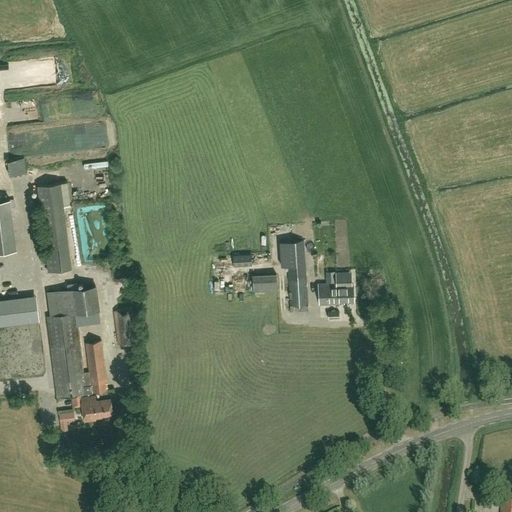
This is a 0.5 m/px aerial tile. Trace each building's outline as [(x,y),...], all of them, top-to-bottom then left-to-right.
[(9,156),(8,169),(19,169),(18,173),(26,173),(26,157),(9,156)] [(93,178),(101,174),(99,168),(91,172),(93,178)] [(48,270),(71,267),(72,267),(64,205),(70,204),(67,180),(37,184),(48,270)] [(0,250),(17,248),(10,197),(0,198),(0,250)] [(291,311),(308,310),(304,239),(279,241),(281,266),(288,265),(291,311)] [(92,245),(96,254),(109,250),(106,241),(92,245)] [(277,288),(276,272),(252,274),(253,289),(277,288)] [(336,282),(318,283),(319,304),(338,303),(336,282)] [(338,303),(344,303),(344,301),(353,301),(352,284),(343,284),(342,282),(336,282),(338,303)] [(103,398),(108,397),(107,390),(108,390),(101,340),(85,342),(90,371),(84,372),(79,342),(80,342),(77,320),(95,318),(94,311),(100,310),(96,285),(71,288),(47,291),(50,315),(46,316),(50,346),(51,346),(57,396),(72,394),(73,405),(83,404),(85,419),(101,417),(101,414),(100,406),(104,405),(103,398)] [(36,295),(0,298),(0,324),(39,320),(36,295)] [(118,344),(137,341),(132,308),(113,311),(118,344)] [(100,406),(101,414),(112,412),(110,397),(108,397),(103,398),(104,405),(100,406)] [(62,415),(62,430),(77,430),(77,415),(62,415)] [(511,511),(511,496),(502,496),(500,511),(511,511)]
